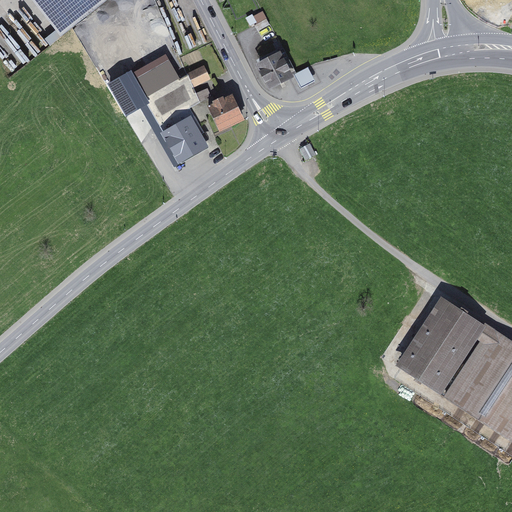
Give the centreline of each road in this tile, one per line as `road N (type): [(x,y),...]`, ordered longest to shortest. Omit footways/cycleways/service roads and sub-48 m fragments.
road 1 (secondary): [(0,352),(116,253),(280,137)]
road 2 (track): [(280,137),(321,193),(511,329)]
road 3 (secondary): [(280,137),(382,75),(448,51)]
road 4 (unknown): [(191,186),(127,72),(130,56),(146,48)]
road 5 (secondary): [(280,137),(200,0)]
